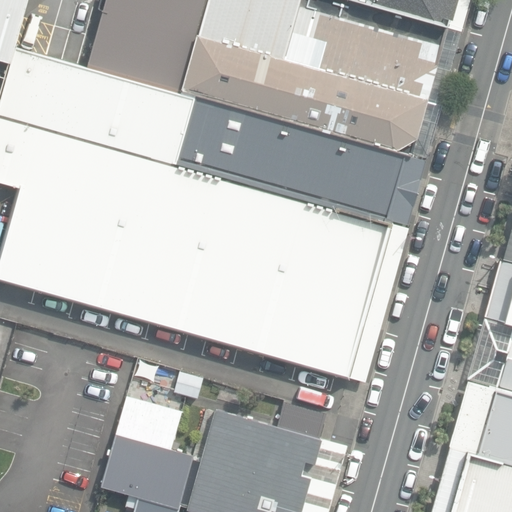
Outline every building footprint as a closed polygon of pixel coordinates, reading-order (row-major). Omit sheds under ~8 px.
[(0,0),(0,56),(21,62),(37,0),(0,0)] [(119,0),(99,76),(427,165),(466,29),(360,0),(119,0)] [(360,0),(466,29),(473,0),(360,0)] [(21,118),(411,227),(427,165),(99,76),(40,59),(21,118)] [(8,98),(0,95),(0,135),(6,114),(8,98)] [(21,118),(6,114),(0,135),(0,181),(23,188),(0,273),(0,278),(366,381),(411,227),(21,118)] [(511,261),(511,262),(497,319),(511,323),(511,261)] [(511,323),(497,319),(481,379),(511,386),(511,323)] [(206,378),(176,369),(170,390),(199,399),(206,378)] [(511,511),(511,394),(485,387),(463,468),(450,511),(511,511)] [(307,511),(328,436),(215,405),(201,455),(186,510),(193,511),(307,511)] [(201,455),(116,432),(101,486),(136,495),(131,511),(173,511),(175,507),(186,510),(201,455)]
